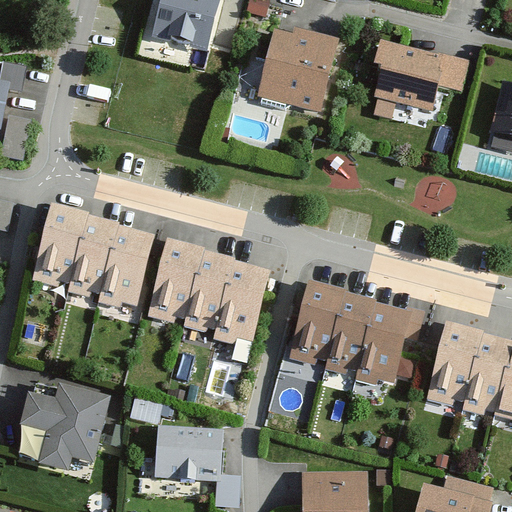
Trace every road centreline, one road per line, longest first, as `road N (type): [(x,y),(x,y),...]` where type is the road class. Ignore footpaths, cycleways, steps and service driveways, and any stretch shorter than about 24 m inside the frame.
road 1 (residential): [(252,511),(251,429),(301,241)]
road 2 (residential): [(301,241),(60,172)]
road 3 (residential): [(511,299),(301,241)]
road 4 (residential): [(60,172),(88,0)]
road 5 (residential): [(0,345),(31,194)]
